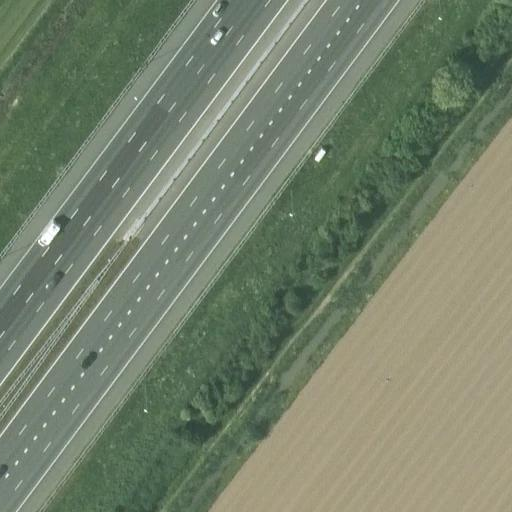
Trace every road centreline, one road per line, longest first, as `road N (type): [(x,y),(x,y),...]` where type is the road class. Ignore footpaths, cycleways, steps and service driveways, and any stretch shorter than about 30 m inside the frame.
road 1 (motorway): [(0,484),(362,0)]
road 2 (motorway): [(252,0),(0,337)]
